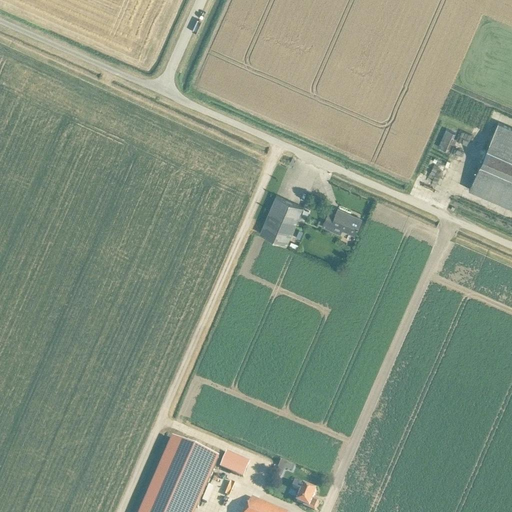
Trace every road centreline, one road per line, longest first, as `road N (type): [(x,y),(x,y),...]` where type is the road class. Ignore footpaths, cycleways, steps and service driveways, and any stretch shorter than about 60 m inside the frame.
road 1 (unclassified): [(511,250),(159,91)]
road 2 (track): [(324,511),(448,222)]
road 3 (unclassified): [(159,91),(0,21)]
